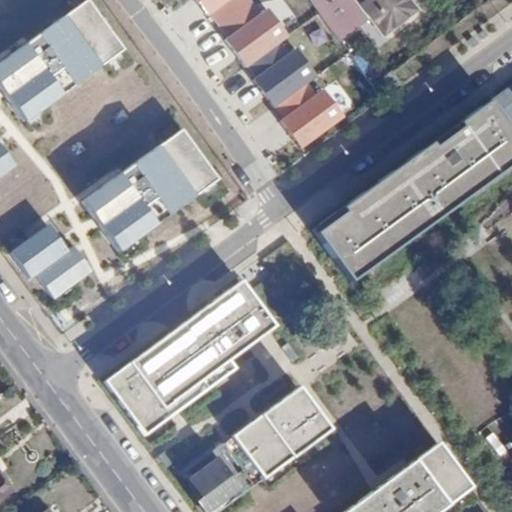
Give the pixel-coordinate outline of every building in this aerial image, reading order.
[(88,0),(65,0),(0,45),(0,85),(23,118),(123,46),(88,0)] [(196,0),(207,14),(224,0),(196,0)] [(356,0),(380,31),(409,8),(403,0),(356,0)] [(225,39),(245,65),(288,33),(268,8),(225,39)] [(254,78),(274,104),(317,72),(297,47),(254,78)] [(311,221),(349,270),(511,151),(511,83),(492,97),(489,93),(311,221)] [(282,120),(301,146),(344,114),(324,89),(282,120)] [(78,194),(116,254),(214,183),(174,126),(78,194)] [(0,134),(0,176),(22,162),(2,133),(0,134)] [(5,250),(23,277),(31,272),(70,244),(52,218),(5,250)] [(70,244),(31,272),(49,297),(94,265),(76,240),(70,244)] [(281,320),(240,264),(95,369),(139,426),(281,320)] [(407,274),(376,288),(385,307),(415,292),(407,274)] [(271,375),(287,363),(267,338),(251,350),(271,375)] [(328,435),(287,379),(216,431),(257,487),(328,435)] [(330,511),(436,511),(470,486),(431,434),(327,506),(330,511)] [(209,445),(171,471),(199,511),(236,485),(209,445)]
